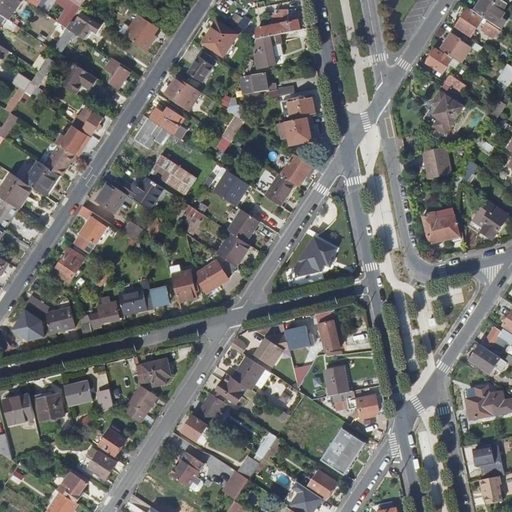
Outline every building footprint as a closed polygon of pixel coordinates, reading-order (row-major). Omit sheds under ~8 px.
[(0,0),(0,12),(1,14),(1,15),(6,19),(8,20),(12,14),(9,12),(11,9),(14,11),(20,3),(16,0),(0,0)] [(68,0),(58,0),(48,16),(62,25),(76,5),(68,0)] [(68,0),(76,5),(81,9),(87,0),(68,0)] [(484,0),(475,13),(487,20),(501,30),(506,22),(502,19),(505,14),(502,12),(507,5),(499,0),(484,0)] [(469,9),(458,27),(473,37),(482,23),(485,24),(487,20),(475,13),(469,9)] [(287,23),(285,24),(283,24),(280,13),(283,12),(282,10),(280,10),(274,11),(274,14),(271,15),(272,18),(275,17),(276,26),(273,26),(259,29),(257,40),(281,35),(309,28),(308,19),(287,23)] [(83,15),(74,28),(70,26),(67,30),(74,34),(85,40),(91,31),(97,34),(101,27),(96,24),(83,15)] [(140,23),(151,30),(154,25),(143,18),(140,23)] [(8,20),(4,27),(15,35),(20,28),(8,20)] [(219,23),(204,44),(225,58),(239,37),(219,23)] [(501,32),(487,24),(483,31),(496,40),(501,32)] [(131,40),(147,51),(156,37),(140,26),(131,40)] [(67,30),(54,51),(60,55),(74,34),(67,30)] [(453,34),(441,50),(443,52),(454,59),(461,64),(472,49),(462,42),(463,41),(453,34)] [(256,54),(259,69),(277,65),(273,46),(283,44),(281,35),(257,40),(256,43),(258,54),(256,54)] [(437,51),(428,64),(444,74),(454,59),(443,52),(442,54),(437,51)] [(43,56),(35,68),(40,72),(48,60),(43,56)] [(200,59),(189,75),(203,85),(215,69),(200,59)] [(114,60),(106,71),(112,75),(108,82),(110,84),(122,66),(114,60)] [(74,64),(60,85),(78,97),(86,83),(93,88),(99,81),(74,64)] [(122,66),(110,84),(120,90),(132,72),(122,66)] [(511,82),(511,67),(510,66),(500,81),(501,81),(505,84),(504,86),(506,87),(508,85),(509,87),(511,82)] [(21,72),(13,84),(26,93),(29,88),(34,81),(21,72)] [(40,72),(34,81),(29,88),(35,91),(45,75),(40,72)] [(239,83),(243,105),(260,101),(258,93),(274,90),(273,83),(265,85),(263,73),(241,77),(239,83)] [(446,84),(461,94),(465,90),(466,87),(451,77),(446,84)] [(169,96),(188,109),(196,96),(201,99),(203,94),(190,86),(189,87),(180,81),(169,96)] [(503,91),(506,93),(510,87),(509,87),(508,85),(506,87),(504,86),(505,84),(501,81),(497,87),(503,91)] [(461,94),(470,100),(473,96),(465,90),(461,94)] [(26,93),(19,103),(24,106),(31,96),(26,93)] [(223,93),(217,103),(227,110),(228,107),(231,102),(232,99),(223,93)] [(441,93),(424,120),(447,135),(464,108),(441,93)] [(196,96),(188,109),(193,112),(201,99),(196,96)] [(289,101),(294,121),(313,117),(317,116),(313,96),(289,101)] [(283,102),(287,122),(294,121),(289,101),(283,102)] [(492,114),(498,118),(506,104),(501,101),(492,114)] [(87,108),(76,126),(93,136),(104,119),(87,108)] [(151,119),(159,124),(158,125),(169,132),(174,135),(184,120),(169,110),(166,115),(157,109),(151,119)] [(489,118),(502,125),(504,122),(498,118),(492,114),(489,118)] [(16,118),(12,115),(0,133),(0,136),(3,138),(16,118)] [(237,116),(232,124),(241,129),(246,122),(237,116)] [(281,123),(284,139),(289,138),(291,147),(318,141),(317,136),(320,135),(318,124),(315,125),(313,117),(294,121),(287,122),(281,123)] [(150,120),(137,140),(149,148),(154,141),(161,145),(166,138),(169,132),(158,125),(150,120)] [(232,124),(223,138),(232,144),(241,129),(232,124)] [(75,129),(63,146),(79,157),(91,139),(75,129)] [(166,138),(190,154),(193,148),(174,135),(169,132),(166,138)] [(59,145),(45,166),(59,176),(62,178),(67,171),(65,170),(68,165),(69,166),(76,157),(59,145)] [(422,153),(424,162),(427,181),(448,177),(444,155),(443,149),(422,153)] [(297,155),(283,176),(301,187),(308,177),(309,178),(316,168),(297,155)] [(469,161),(465,173),(473,175),(476,165),(469,161)] [(39,162),(25,183),(32,188),(48,199),(55,189),(52,186),(59,176),(45,166),(39,162)] [(149,177),(184,200),(194,185),(159,162),(149,177)] [(225,168),(220,175),(223,178),(225,179),(230,172),(225,168)] [(225,179),(223,178),(214,192),(237,207),(251,186),(230,172),(225,179)] [(12,175),(0,193),(0,197),(5,201),(19,209),(32,188),(25,183),(12,175)] [(281,175),(267,196),(282,206),(296,185),(281,175)] [(116,188),(127,195),(149,210),(163,188),(147,178),(144,184),(141,183),(140,182),(138,182),(137,182),(135,183),(134,184),(133,185),(133,186),(120,178),(114,187),(116,188)] [(108,185),(97,201),(115,213),(127,195),(116,188),(115,190),(108,185)] [(190,206),(202,214),(210,201),(206,199),(202,204),(195,199),(190,206)] [(5,201),(0,209),(0,226),(5,230),(19,210),(19,209),(5,201)] [(476,214),(468,225),(480,234),(482,232),(493,239),(504,223),(507,223),(510,219),(509,216),(487,201),(477,215),(476,214)] [(184,215),(189,217),(186,222),(190,225),(187,230),(193,234),(205,216),(202,214),(190,206),(184,215)] [(90,221),(80,235),(82,236),(96,246),(107,229),(107,228),(92,218),(95,214),(83,207),(79,213),(90,221)] [(242,210),(229,231),(232,234),(245,242),(259,221),(242,210)] [(424,217),(431,245),(461,238),(454,210),(424,217)] [(92,218),(107,228),(107,229),(117,235),(120,231),(95,214),(92,218)] [(159,218),(149,230),(155,236),(161,229),(160,224),(159,218)] [(148,231),(131,220),(123,233),(137,243),(139,241),(148,231)] [(232,234),(218,254),(226,259),(237,266),(250,246),(245,242),(232,234)] [(75,245),(89,255),(96,246),(82,236),(75,245)] [(295,278),(320,272),(324,266),(329,269),(334,261),(331,260),(337,251),(314,236),(293,268),(295,278)] [(70,283),(86,259),(70,249),(58,269),(63,272),(60,276),(70,283)] [(0,273),(0,274),(2,275),(9,265),(0,259),(1,258),(0,257),(0,273)] [(226,268),(230,278),(237,267),(237,266),(226,259),(222,265),(225,269),(226,268)] [(197,272),(200,282),(201,281),(207,291),(229,279),(223,269),(219,260),(197,272)] [(242,270),(251,276),(254,272),(245,265),(242,270)] [(173,276),(179,303),(198,298),(191,271),(173,276)] [(103,286),(113,278),(110,274),(99,281),(103,286)] [(93,285),(96,290),(103,286),(99,281),(97,282),(93,285)] [(151,292),(155,307),(170,303),(166,288),(151,292)] [(120,296),(124,316),(155,309),(155,307),(151,292),(150,289),(120,296)] [(27,304),(40,311),(44,306),(31,297),(27,304)] [(48,316),(52,334),(76,329),(71,304),(60,306),(61,313),(48,316)] [(99,308),(100,315),(91,317),(93,326),(102,324),(120,320),(117,311),(116,304),(99,308)] [(329,323),(328,320),(327,313),(317,315),(321,336),(325,353),(328,352),(341,350),(335,326),(334,322),(329,323)] [(80,319),(85,339),(93,337),(89,317),(80,319)] [(287,336),(290,350),(311,345),(307,327),(286,332),(287,336)] [(486,342),(500,351),(507,341),(499,336),(502,332),(496,328),(486,342)] [(267,340),(257,356),(273,367),(283,351),(290,350),(287,336),(267,340)] [(11,346),(3,352),(7,356),(17,348),(9,337),(7,339),(11,346)] [(0,343),(0,347),(3,352),(11,346),(7,339),(0,343)] [(482,344),(471,360),(491,373),(502,357),(482,344)] [(248,357),(234,379),(248,388),(252,390),(266,369),(248,357)] [(137,367),(141,384),(152,381),(153,388),(168,384),(167,378),(172,377),(168,360),(137,367)] [(326,372),(331,397),(342,395),(349,394),(349,393),(344,368),(326,372)] [(106,375),(110,391),(110,392),(120,390),(120,389),(127,388),(123,371),(106,375)] [(296,375),(297,381),(299,388),(309,372),(296,375)] [(223,382),(218,391),(238,404),(248,388),(234,379),(230,376),(225,383),(223,382)] [(65,388),(69,409),(94,403),(90,382),(65,388)] [(141,386),(129,403),(132,405),(126,414),(141,423),(158,397),(142,387),(141,386)] [(362,391),(363,398),(378,396),(376,387),(362,391)] [(110,392),(112,399),(122,397),(120,390),(110,392)] [(34,395),(41,421),(64,416),(60,396),(53,397),(51,391),(34,395)] [(108,411),(114,406),(112,399),(110,392),(104,393),(105,398),(98,400),(102,415),(108,411)] [(212,394),(210,397),(224,406),(226,403),(212,394)] [(4,401),(10,427),(35,421),(29,395),(4,401)] [(348,400),(350,410),(357,408),(358,415),(362,414),(363,420),(378,417),(379,411),(386,410),(384,403),(383,395),(378,396),(363,398),(350,399),(348,400)] [(210,397),(198,415),(211,425),(221,411),(223,408),(224,406),(210,397)] [(469,410),(473,429),(511,421),(511,409),(503,403),(492,406),(490,397),(479,399),(480,408),(472,410),(469,410)] [(471,401),(472,410),(480,408),(479,399),(471,401)] [(193,416),(183,431),(198,441),(208,426),(193,416)] [(100,447),(116,458),(126,442),(117,436),(120,433),(113,429),(112,431),(111,431),(100,447)] [(344,430),(323,460),(345,475),(366,444),(344,430)] [(0,440),(0,449),(1,453),(12,462),(6,439),(0,440)] [(492,446),(475,450),(477,460),(480,459),(482,464),(485,463),(488,474),(505,470),(508,470),(505,459),(502,444),(492,446)] [(93,464),(90,470),(96,473),(99,475),(106,480),(116,464),(100,453),(97,458),(92,455),(88,461),(90,462),(93,464)] [(205,465),(186,453),(181,460),(183,461),(179,468),(177,467),(171,476),(190,489),(190,488),(197,492),(199,492),(204,485),(203,482),(197,478),(205,465)] [(249,457),(238,473),(249,480),(260,464),(249,457)] [(249,480),(238,473),(237,472),(224,492),(236,500),(238,497),(249,480)] [(309,488),(327,500),(338,484),(320,472),(309,488)] [(71,473),(59,492),(61,493),(76,503),(78,502),(81,498),(81,496),(88,484),(71,473)] [(480,481),(483,493),(485,493),(488,505),(503,502),(500,486),(502,485),(501,477),(480,481)] [(295,489),(304,495),(308,489),(305,487),(299,483),(295,489)] [(304,495),(296,507),(303,511),(310,511),(316,503),(318,504),(322,498),(308,489),(304,495)] [(74,511),(79,505),(76,503),(61,493),(49,511),(74,511)] [(181,496),(170,511),(196,511),(199,508),(181,496)] [(247,511),(249,511),(235,502),(233,505),(228,511),(247,511)]
